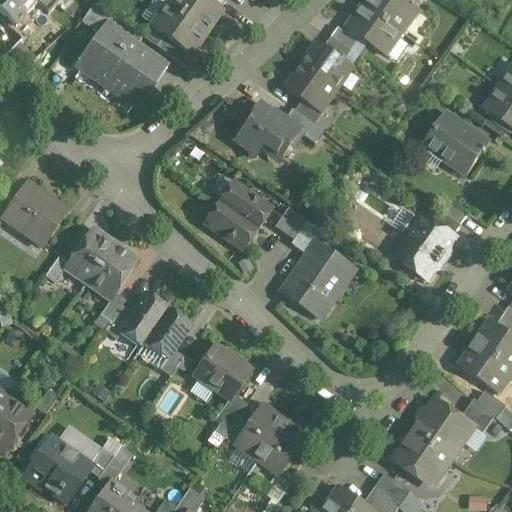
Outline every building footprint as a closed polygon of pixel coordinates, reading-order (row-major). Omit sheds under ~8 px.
[(31,0),(0,0),(0,14),(16,29),(37,6),(37,5),(31,0)] [(31,0),(37,5),(37,6),(48,16),(62,0),(31,0)] [(205,0),(171,0),(166,7),(206,35),(222,12),(220,11),(205,0)] [(225,0),(205,0),(220,11),(227,1),(225,0)] [(408,0),(365,0),(361,7),(407,39),(426,12),(408,0)] [(142,39),(95,6),(82,24),(96,34),(99,29),(106,34),(109,30),(135,49),(142,39)] [(206,35),(166,7),(150,30),(164,39),(188,57),(190,58),(206,35)] [(407,39),(361,7),(343,33),(388,66),(407,39)] [(135,49),(109,30),(106,34),(82,70),(134,106),(162,67),(135,49)] [(188,57),(164,39),(157,49),(181,66),(188,57)] [(319,40),(301,66),(343,94),(360,68),(319,40)] [(32,58),(17,45),(8,55),(23,69),(32,58)] [(23,69),(8,55),(0,63),(0,65),(13,79),(23,69)] [(343,94),(301,66),(286,88),(327,118),(343,94)] [(511,70),(500,88),(511,95),(511,70)] [(511,95),(500,88),(485,111),(511,129),(511,95)] [(263,103),(237,146),(284,175),(310,132),(263,103)] [(495,143),(450,115),(427,151),(472,179),(495,143)] [(237,181),(221,206),(262,233),(279,209),(237,181)] [(68,214),(27,186),(6,215),(2,222),(3,223),(43,251),(68,214)] [(262,233),(221,206),(205,230),(247,257),(262,233)] [(304,247),(316,229),(288,211),(276,229),(304,247)] [(427,214),(394,260),(433,288),(466,241),(427,214)] [(114,246),(92,231),(69,264),(65,271),(86,286),(114,246)] [(317,241),(281,294),(325,324),(361,271),(317,241)] [(114,246),(86,286),(110,303),(111,303),(116,296),(138,264),(114,246)] [(60,258),(45,279),(55,286),(65,271),(69,264),(60,258)] [(168,311),(145,295),(132,315),(118,335),(119,335),(141,351),(168,311)] [(116,296),(111,303),(110,303),(100,317),(111,324),(122,308),(125,303),(116,296)] [(132,315),(122,308),(111,324),(104,333),(115,341),(119,335),(118,335),(132,315)] [(191,327),(168,311),(141,351),(144,347),(166,362),(167,362),(174,353),(191,327)] [(511,314),(509,311),(498,329),(491,324),(475,347),(511,372),(511,314)] [(511,377),(511,372),(475,347),(459,370),(498,397),(511,377)] [(230,355),(225,356),(214,349),(204,363),(197,365),(192,371),(194,378),(230,403),(236,394),(242,393),(245,388),(244,383),(250,374),(235,363),(234,357),(230,355)] [(174,353),(167,362),(166,362),(159,372),(170,379),(183,360),(174,353)] [(49,392),(35,412),(45,418),(59,399),(49,392)] [(0,413),(9,401),(0,394),(0,413)] [(506,410),(485,395),(477,405),(494,420),(497,422),(502,415),(506,410)] [(9,401),(0,413),(0,452),(4,456),(32,417),(9,401)] [(462,420),(436,402),(414,434),(453,462),(475,431),(475,430),(462,420)] [(477,405),(474,402),(462,420),(475,430),(475,431),(483,437),(494,420),(477,405)] [(248,428),(234,447),(257,463),(285,424),(262,408),(248,428)] [(511,431),(511,423),(502,415),(497,422),(510,434),(511,431)] [(231,431),(224,441),(234,447),(248,428),(238,421),(231,431)] [(221,424),(215,434),(224,441),(231,431),(221,424)] [(308,440),(285,424),(257,463),(280,479),(284,473),(308,440)] [(453,462),(414,434),(393,465),(417,482),(420,478),(435,488),(453,462)] [(90,468),(51,441),(32,469),(27,465),(20,476),(21,481),(39,493),(41,490),(66,507),(88,475),(92,470),(90,468)] [(98,482),(97,483),(107,490),(110,485),(112,486),(132,458),(120,450),(113,460),(98,482)] [(101,452),(90,468),(92,470),(88,475),(98,482),(113,460),(101,452)] [(280,479),(266,498),(277,506),(294,480),(284,473),(280,479)] [(411,495),(385,476),(375,490),(399,511),(408,499),(411,495)] [(112,486),(110,485),(107,490),(91,511),(138,511),(124,502),(128,497),(112,486)] [(370,511),(363,507),(340,490),(324,511),(370,511)] [(398,511),(399,511),(375,490),(363,507),(370,511),(398,511)] [(197,511),(204,502),(189,491),(176,509),(174,511),(197,511)] [(419,511),(419,507),(408,499),(399,511),(400,511),(419,511)] [(174,511),(176,509),(165,501),(157,511),(174,511)]
